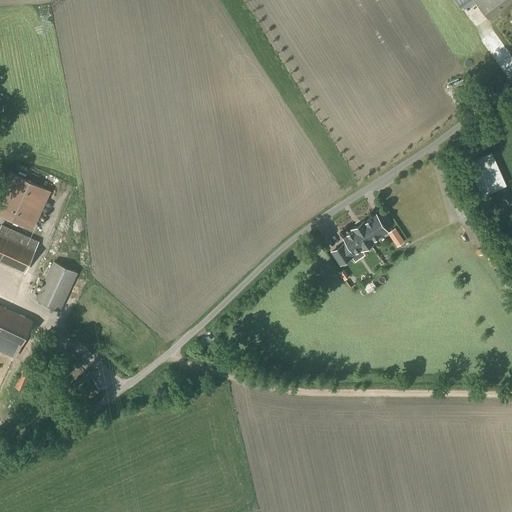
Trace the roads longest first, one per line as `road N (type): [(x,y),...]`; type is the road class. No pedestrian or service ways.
road 1 (unclassified): [(0,464),(93,412),(291,243),(511,87)]
road 2 (track): [(165,357),(263,387),(511,396)]
